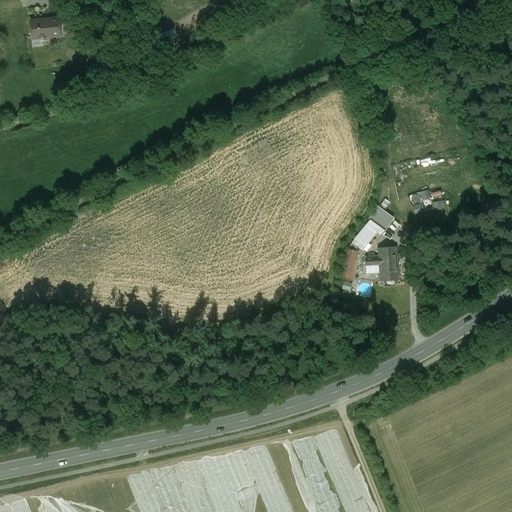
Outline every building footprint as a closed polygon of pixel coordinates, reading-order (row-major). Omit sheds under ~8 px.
[(50,18),(29,20),(31,39),(52,37),(50,18)] [(167,38),(155,43),(163,60),(175,55),(167,38)] [(431,189),(422,190),(423,199),(432,198),(431,189)] [(447,199),(435,201),(436,209),(448,208),(447,199)] [(366,250),(381,230),(385,233),(398,217),(382,204),(354,241),(366,250)] [(395,246),(378,247),(378,255),(365,256),(366,272),(380,271),(380,282),(398,281),(395,246)] [(358,251),(347,249),(341,278),(351,280),(358,251)]
